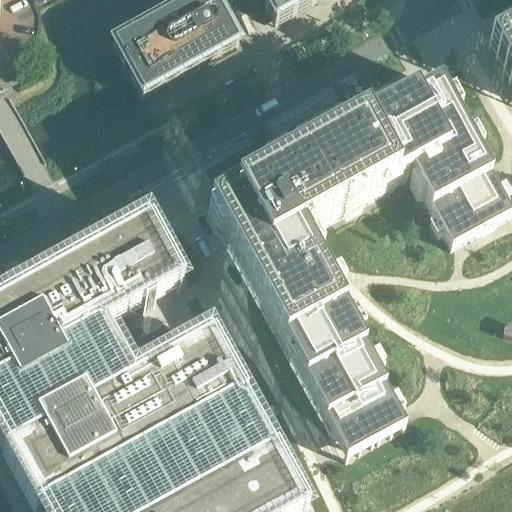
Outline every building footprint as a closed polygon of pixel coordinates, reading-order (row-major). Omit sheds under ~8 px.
[(154,0),(104,27),(111,42),(192,0),(154,0)] [(141,104),(237,51),(208,0),(202,0),(111,50),(115,57),(117,61),(141,104)] [(255,0),(249,0),(235,7),(242,22),(261,13),(255,0)] [(256,0),(274,30),(328,0),(256,0)] [(511,34),(487,48),(494,59),(511,92),(511,34)] [(322,424),(331,441),(390,408),(381,392),(376,383),(368,368),(361,356),(355,345),(347,330),(340,318),(334,307),(332,302),(329,298),(328,296),(327,294),(326,292),(313,269),(307,258),(305,254),(299,244),(304,242),(311,238),(316,235),(319,233),(335,225),(341,221),(357,213),(379,200),(395,192),(410,183),(413,189),(422,204),(427,215),(430,219),(432,223),(434,226),(442,241),(443,243),(450,254),(453,253),(469,243),(475,240),(484,235),(490,232),(510,221),(503,208),(502,206),(494,191),(491,186),(482,171),(475,158),(474,155),(467,143),(454,119),(446,104),(438,90),(435,91),(425,97),(418,101),(411,105),(399,111),(391,116),(387,118),(380,121),(372,126),(368,128),(362,132),(349,139),(343,142),(340,144),(330,149),(328,151),(322,154),(317,156),(311,160),(309,161),(307,162),(304,163),(302,165),(299,167),(288,173),(285,174),(283,175),(284,177),(274,183),(273,181),(271,182),(272,184),(269,185),(261,190),(260,188),(258,189),(259,191),(249,196),(248,195),(239,199),(237,201),(235,202),(207,217),(210,222),(214,230),(219,238),(223,246),(240,277),(247,290),(281,351),(287,361),(291,369),(296,377),(302,389),(322,424)] [(216,211),(228,204),(223,194),(210,201),(216,211)] [(0,488),(13,511),(314,511),(234,367),(222,345),(205,314),(190,287),(167,245),(167,244),(159,230),(157,227),(157,226),(39,291),(0,312),(0,488)]
